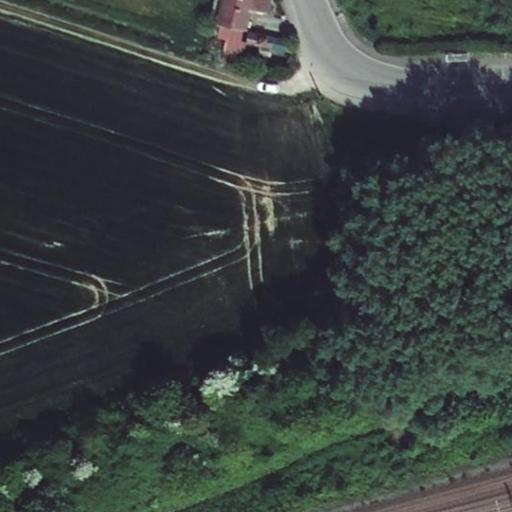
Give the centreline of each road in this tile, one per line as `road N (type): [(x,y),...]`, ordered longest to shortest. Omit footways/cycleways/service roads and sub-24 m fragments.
road 1 (track): [(0,4),(251,85),(293,84),(330,55)]
road 2 (tertiary): [(511,79),(355,75),(330,55),(307,0)]
